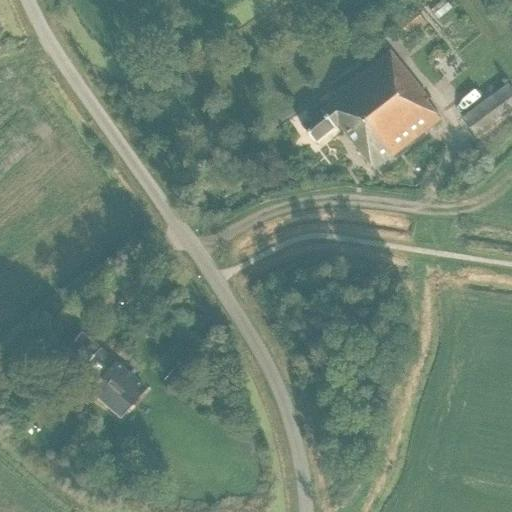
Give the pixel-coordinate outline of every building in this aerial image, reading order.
[(374,171),(441,120),(426,102),(429,100),(391,52),(333,95),(337,100),(303,128),(316,144),(339,125),(374,171)] [(478,138),(511,113),(511,90),(508,85),(463,118),(478,138)] [(120,420),(146,390),(80,333),(66,350),(100,379),(88,393),(120,420)] [(49,350),(38,338),(20,356),(32,368),(49,350)] [(172,372),(165,381),(174,387),(181,378),(172,372)]
